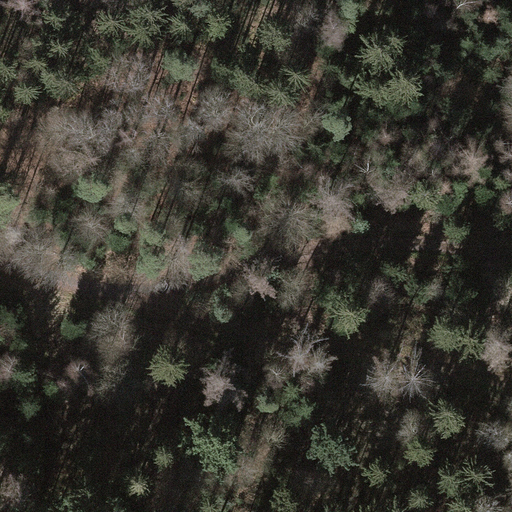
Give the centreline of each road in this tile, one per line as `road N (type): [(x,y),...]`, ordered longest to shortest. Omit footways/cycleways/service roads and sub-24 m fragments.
road 1 (track): [(0,253),(227,321),(511,375)]
road 2 (track): [(133,293),(323,238),(415,233),(511,245)]
